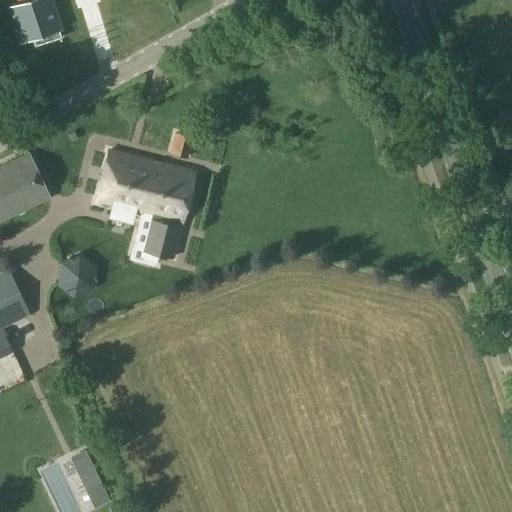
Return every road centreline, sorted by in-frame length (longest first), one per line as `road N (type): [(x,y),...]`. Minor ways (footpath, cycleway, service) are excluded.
road 1 (secondary): [(511,315),(407,0)]
road 2 (tertiary): [(0,137),(255,0)]
